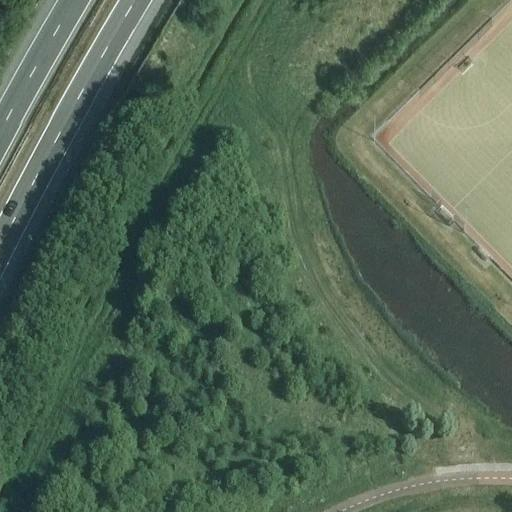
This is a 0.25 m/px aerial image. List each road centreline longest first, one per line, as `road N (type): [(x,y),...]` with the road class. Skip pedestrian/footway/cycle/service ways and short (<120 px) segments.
road 1 (motorway): [(0,252),(139,0)]
road 2 (motorway): [(79,0),(0,137)]
